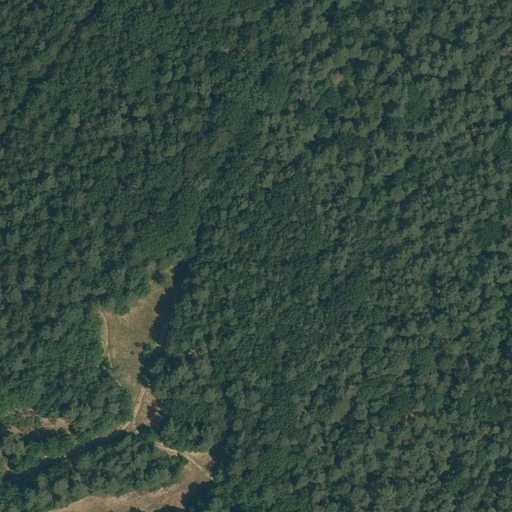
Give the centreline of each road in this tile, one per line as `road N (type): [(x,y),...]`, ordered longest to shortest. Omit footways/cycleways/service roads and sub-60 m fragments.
road 1 (track): [(126,426),(284,0)]
road 2 (track): [(265,511),(126,426)]
road 3 (track): [(0,59),(31,91),(105,0)]
road 4 (track): [(121,0),(252,83)]
